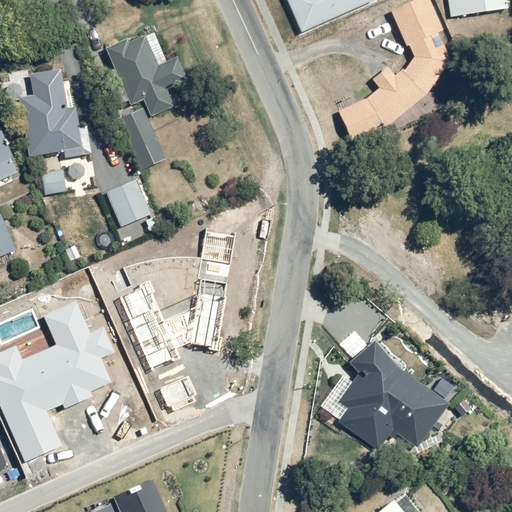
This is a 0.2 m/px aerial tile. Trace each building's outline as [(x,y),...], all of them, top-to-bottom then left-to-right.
[(286,0),(299,34),(375,0),(286,0)] [(431,84),(447,54),(444,50),(448,45),(428,0),(411,0),(389,9),(411,58),(395,75),(386,66),(369,78),(378,88),(337,112),(350,141),(373,125),(385,142),(426,115),(417,101),(431,84)] [(510,0),(446,0),(449,16),(511,7),(510,0)] [(115,68),(103,75),(125,115),(114,121),(133,172),(164,160),(148,118),(173,109),(166,90),(187,73),(161,27),(106,52),(115,68)] [(31,96),(18,98),(27,157),(62,152),(63,159),(91,155),(86,125),(77,126),(71,88),(62,89),(58,68),(27,73),(31,96)] [(0,132),(0,182),(18,175),(0,132)] [(79,166),(43,171),(45,192),(82,188),(79,166)] [(149,228),(155,226),(153,221),(159,219),(156,212),(150,214),(136,179),(107,190),(121,228),(145,219),(149,228)] [(194,201),(188,204),(194,217),(209,211),(201,193),(192,197),(194,201)] [(0,258),(19,251),(4,215),(0,216),(0,258)] [(150,280),(113,297),(164,412),(199,396),(177,348),(189,343),(213,347),(233,237),(208,232),(195,305),(167,318),(150,280)] [(0,406),(24,462),(64,446),(49,411),(62,405),(64,409),(93,397),(90,391),(110,383),(100,358),(115,352),(104,327),(91,333),(78,301),(42,315),(55,345),(22,358),(17,345),(0,351),(0,406)] [(343,413),(335,424),(376,452),(389,432),(413,449),(445,403),(390,365),(394,360),(375,348),(378,344),(366,336),(345,367),(354,373),(332,405),(343,413)] [(165,511),(152,481),(112,499),(117,511),(165,511)] [(399,511),(389,499),(373,511),(399,511)]
